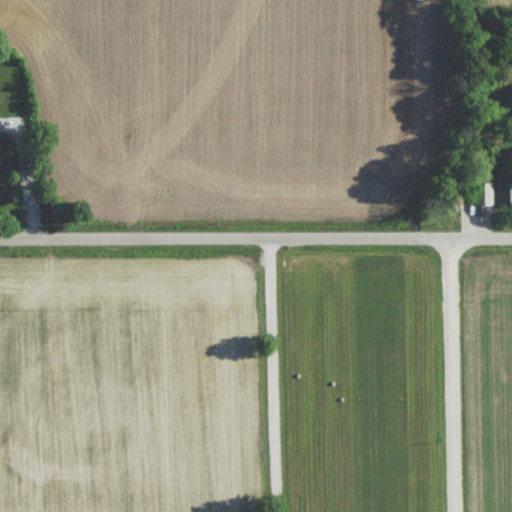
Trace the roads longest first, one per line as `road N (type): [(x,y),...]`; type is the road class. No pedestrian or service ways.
road 1 (tertiary): [(511,232),(0,233)]
road 2 (residential): [(455,511),(448,233)]
